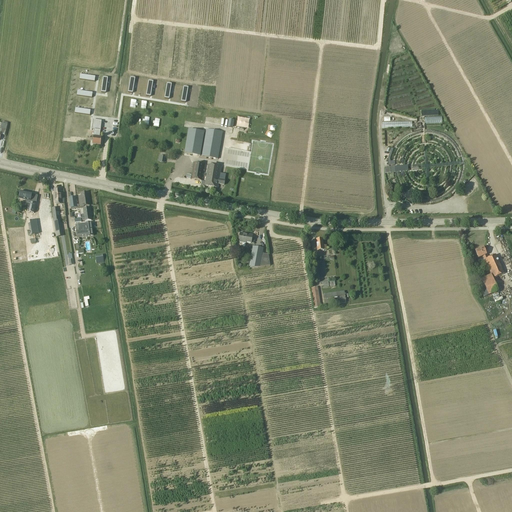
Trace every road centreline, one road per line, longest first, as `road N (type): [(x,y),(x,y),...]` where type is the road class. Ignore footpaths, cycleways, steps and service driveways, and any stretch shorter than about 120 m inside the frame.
road 1 (secondary): [(65,175),(299,219),(511,220)]
road 2 (track): [(347,511),(300,240),(270,232),(268,214)]
road 3 (track): [(164,196),(214,511)]
road 4 (track): [(434,485),(387,223)]
road 5 (track): [(321,42),(132,20),(135,0)]
road 6 (track): [(424,4),(511,161)]
road 7 (track): [(299,219),(321,42)]
